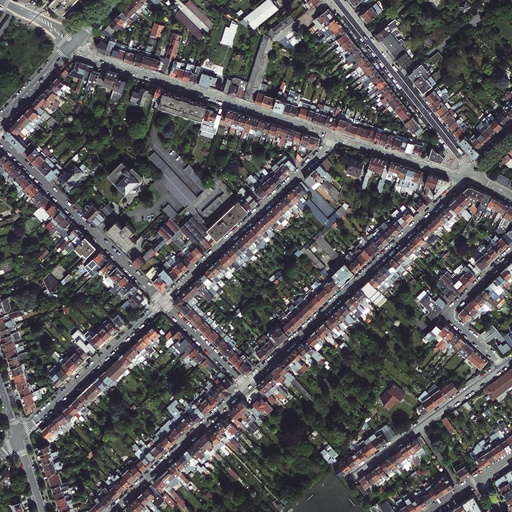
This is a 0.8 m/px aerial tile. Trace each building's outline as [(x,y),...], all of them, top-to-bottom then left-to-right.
[(52,0),(49,3),(62,15),(77,0),(52,0)] [(132,0),(131,1),(141,10),(146,15),(148,13),(144,9),(147,6),(146,5),(140,0),(132,0)] [(212,31),(215,23),(190,0),(188,0),(184,5),(212,31)] [(273,0),(267,0),(246,17),(251,24),(255,27),(279,8),(275,3),(273,0)] [(463,12),(471,6),(465,0),(464,0),(458,6),(463,12)] [(130,3),(127,6),(134,13),(137,10),(139,12),(141,10),(131,1),(130,3)] [(373,6),(369,2),(367,3),(359,10),(363,15),(362,16),(363,17),(364,19),(365,18),(368,22),(383,10),(377,2),(373,6)] [(134,13),(127,6),(125,8),(122,11),(132,20),(134,17),(136,19),(137,19),(139,20),(140,19),(134,13)] [(322,28),(324,27),(336,17),(329,9),(326,12),(316,20),(318,23),(319,24),(322,28)] [(179,10),(174,15),(202,42),(204,34),(179,10)] [(132,20),(122,11),(120,13),(118,16),(128,25),(132,20)] [(275,40),(284,47),(288,44),(290,46),(293,43),(298,48),(301,45),(299,42),(303,39),(300,35),(297,32),(301,29),(299,26),(300,25),(298,23),(296,19),(291,14),(266,34),(275,40)] [(124,30),(128,25),(118,16),(116,18),(113,20),(124,30)] [(251,24),(246,17),(243,19),(248,22),(249,24),(253,28),(255,27),(251,24)] [(325,37),(326,39),(330,35),(343,26),(339,21),(336,17),(324,27),(329,33),(328,33),(329,34),(328,35),(325,37)] [(400,20),(398,17),(377,34),(379,36),(382,39),(397,27),(400,25),(397,22),(400,20)] [(124,30),(113,20),(112,22),(109,25),(115,31),(116,31),(118,29),(127,37),(129,34),(124,30)] [(231,46),(238,24),(232,20),(230,27),(227,26),(221,43),(231,46)] [(155,23),(154,23),(152,30),(152,32),(151,34),(160,37),(164,26),(159,24),(155,23)] [(317,33),(320,30),(317,25),(316,24),(312,27),(317,33)] [(107,27),(105,30),(111,35),(115,31),(109,25),(107,27)] [(330,35),(326,39),(328,40),(331,37),(332,38),(333,37),(335,40),(337,39),(343,35),(347,31),(345,29),(343,26),(330,35)] [(382,39),(381,40),(388,48),(391,53),(392,52),(402,44),(405,42),(402,38),(399,40),(396,36),(401,32),(397,27),(382,39)] [(111,35),(105,30),(103,32),(102,33),(107,38),(109,40),(111,35)] [(343,35),(337,39),(341,45),(351,37),(349,34),(347,31),(343,35)] [(169,76),(173,66),(175,60),(182,36),(181,35),(174,33),(164,63),(161,62),(158,72),(163,74),(169,76)] [(255,103),(260,90),(272,51),(275,40),(266,34),(264,33),(248,84),(244,99),(249,101),(255,103)] [(435,43),(428,35),(422,39),(429,47),(435,43)] [(351,37),(341,45),(337,48),(341,54),(343,52),(344,51),(356,42),(353,39),(351,37)] [(133,64),(137,54),(139,48),(137,47),(137,50),(131,48),(133,41),(130,40),(127,52),(124,62),(128,63),(133,64)] [(102,41),(95,46),(97,53),(100,54),(104,56),(108,44),(105,43),(104,43),(102,41)] [(108,44),(104,56),(108,57),(110,57),(115,43),(109,41),(108,44)] [(115,43),(110,57),(111,58),(114,59),(117,59),(121,48),(119,48),(119,50),(115,49),(117,43),(115,42),(115,43)] [(343,60),(348,56),(360,47),(358,44),(356,42),(344,51),(347,55),(346,56),(345,56),(344,56),(341,58),(343,60)] [(402,44),(392,52),(396,58),(406,51),(406,50),(402,44)] [(154,71),(158,72),(161,62),(156,60),(159,51),(160,51),(161,46),(158,45),(154,59),(150,70),(154,71)] [(145,68),(150,70),(154,59),(150,58),(151,55),(150,53),(151,51),(149,50),(150,47),(147,47),(145,52),(141,67),(145,68)] [(345,61),(347,64),(363,51),(361,49),(360,47),(348,56),(350,58),(345,61)] [(124,62),(127,52),(122,51),(122,49),(121,48),(117,59),(121,61),(124,62)] [(141,67),(145,52),(144,51),(143,54),(141,54),(141,55),(137,54),(133,64),(137,66),(141,67)] [(350,67),(355,64),(366,55),(365,53),(363,51),(347,64),(350,67)] [(404,68),(413,61),(406,51),(396,58),(401,63),(404,68)] [(444,58),(439,52),(430,59),(435,65),(444,58)] [(355,64),(358,67),(369,59),(367,57),(367,56),(366,55),(355,64)] [(369,59),(358,67),(352,72),(353,73),(355,76),(365,69),(372,63),(371,61),(369,59)] [(77,61),(74,69),(70,73),(81,77),(77,88),(80,89),(83,77),(87,64),(82,62),(77,61)] [(173,66),(169,76),(173,77),(177,78),(180,68),(181,64),(182,62),(179,61),(177,67),(173,66)] [(409,75),(414,81),(427,71),(429,70),(422,62),(412,70),(413,70),(414,71),(409,75)] [(180,68),(177,78),(180,79),(183,80),(188,63),(186,63),(185,65),(181,64),(180,68)] [(188,63),(183,80),(186,81),(189,82),(194,67),(194,65),(188,63)] [(196,84),(198,76),(202,64),(198,63),(197,68),(194,67),(189,82),(193,83),(196,84)] [(372,63),(365,69),(367,71),(363,74),(364,75),(375,66),(373,64),(372,63)] [(91,65),(87,64),(83,77),(90,79),(92,70),(94,66),(91,65)] [(203,71),(203,73),(211,75),(212,73),(213,74),(214,72),(211,71),(212,66),(210,66),(208,72),(203,71)] [(375,66),(364,75),(362,77),(363,79),(369,75),(371,77),(379,71),(377,69),(375,66)] [(68,67),(62,74),(66,77),(72,71),(68,67)] [(92,70),(90,79),(86,90),(89,91),(90,90),(92,85),(95,86),(96,82),(99,73),(96,72),(94,71),(92,70)] [(114,88),(117,78),(119,74),(113,73),(108,71),(107,75),(104,84),(114,88)] [(379,71),(371,77),(366,81),(368,83),(363,87),(364,88),(370,83),(382,74),(380,73),(379,71)] [(416,83),(418,86),(431,76),(427,71),(414,81),(416,83)] [(437,73),(436,72),(431,76),(418,86),(418,88),(419,90),(421,90),(423,89),(425,92),(427,95),(433,91),(431,88),(436,83),(432,78),(437,73)] [(96,82),(104,84),(107,75),(103,74),(99,73),(96,82)] [(211,75),(203,73),(202,77),(198,76),(196,84),(201,86),(209,88),(210,85),(212,85),(213,82),(218,84),(220,76),(213,74),(212,73),(211,75)] [(241,81),(243,75),(237,73),(234,75),(230,74),(223,93),(230,95),(237,97),(240,85),(241,81)] [(382,74),(370,83),(372,85),(375,82),(377,85),(385,78),(383,76),(382,74)] [(64,82),(59,77),(56,79),(54,82),(64,91),(66,90),(65,89),(68,85),(64,82)] [(120,100),(126,81),(122,79),(117,78),(114,88),(111,99),(115,100),(116,99),(120,100)] [(371,94),(372,95),(388,82),(387,82),(386,80),(385,78),(377,85),(379,87),(371,94)] [(259,104),(262,105),(265,95),(270,81),(266,80),(262,91),(260,90),(255,103),(259,104)] [(240,85),(237,97),(240,98),(244,99),(248,84),(241,81),(240,85)] [(64,91),(54,82),(52,84),(49,87),(58,95),(59,96),(64,91)] [(388,82),(372,95),(373,97),(378,93),(382,90),(383,92),(391,86),(390,85),(388,82)] [(282,111),(284,112),(289,95),(289,94),(283,92),(285,85),(282,84),(277,98),(274,109),(276,109),(282,111)] [(161,88),(157,86),(154,95),(153,100),(156,101),(155,106),(159,107),(165,89),(161,88)] [(391,86),(383,92),(385,95),(382,98),(383,99),(394,90),(392,88),(391,86)] [(42,94),(57,108),(59,106),(60,104),(54,99),(58,95),(49,87),(46,90),(42,94)] [(429,101),(432,104),(448,91),(446,87),(441,91),(438,87),(433,91),(427,95),(425,96),(429,101)] [(145,99),(152,101),(153,100),(154,95),(148,92),(148,90),(145,89),(142,88),(141,91),(135,88),(130,103),(136,105),(136,103),(138,103),(138,101),(144,103),(145,99)] [(434,107),(436,110),(448,102),(450,100),(450,99),(449,97),(454,92),(451,89),(448,91),(432,104),(434,107)] [(394,90),(383,99),(384,101),(386,100),(388,102),(390,100),(398,94),(396,92),(394,90)] [(161,108),(203,121),(206,109),(207,105),(199,103),(196,102),(195,102),(188,100),(188,99),(183,97),(182,98),(175,96),(173,95),(173,94),(168,93),(166,92),(164,91),(159,107),(161,108)] [(294,100),(290,114),(294,115),(296,116),(301,101),(303,94),(300,93),(297,100),(294,100)] [(42,94),(40,96),(37,100),(31,106),(39,113),(50,123),(55,128),(66,117),(57,108),(42,94)] [(398,94),(390,100),(392,103),(388,106),(389,107),(401,98),(399,96),(398,94)] [(276,99),(265,95),(262,105),(266,106),(274,109),(277,98),(276,97),(276,99)] [(287,113),(290,114),(294,100),(295,97),(292,96),(289,95),(284,112),(287,113)] [(402,100),(401,98),(389,107),(390,109),(394,106),(396,108),(404,102),(402,100)] [(302,117),(308,119),(312,105),(301,101),(296,116),(302,117)] [(317,122),(320,123),(326,104),(320,102),(318,110),(314,121),(317,122)] [(405,104),(404,102),(396,108),(394,110),(397,114),(400,112),(407,106),(405,104)] [(439,113),(441,116),(451,108),(452,107),(448,102),(436,110),(439,113)] [(311,120),(314,121),(318,110),(315,109),(316,104),(313,103),(312,105),(308,119),(311,120)] [(323,124),(326,125),(332,105),(326,103),(326,104),(320,123),(323,124)] [(336,128),(338,129),(342,118),(343,114),(340,113),(342,105),(340,104),(337,112),(332,127),(336,128)] [(329,126),(332,127),(337,112),(335,111),(333,110),(334,108),(333,108),(334,106),(332,105),(326,125),(329,126)] [(28,109),(25,112),(37,123),(41,119),(37,116),(39,113),(31,106),(28,109)] [(400,112),(408,121),(415,116),(413,114),(409,108),(407,106),(400,112)] [(221,116),(218,123),(231,127),(236,112),(229,110),(223,108),(221,116)] [(451,108),(441,116),(443,119),(445,121),(453,114),(452,112),(452,110),(451,108)] [(203,121),(200,129),(215,133),(218,123),(221,116),(213,113),(213,111),(211,110),(206,109),(203,121)] [(511,118),(511,116),(511,115),(505,109),(495,118),(503,125),(511,118)] [(483,116),(491,124),(497,131),(500,128),(503,125),(495,118),(492,114),(489,111),(483,116)] [(37,123),(25,112),(21,116),(18,119),(30,130),(35,125),(38,129),(41,126),(37,123)] [(231,127),(237,129),(242,114),(239,113),(236,112),(231,127)] [(453,114),(445,121),(447,123),(449,126),(459,118),(463,116),(460,113),(457,116),(455,113),(453,114)] [(243,131),(243,130),(248,116),(245,115),(242,114),(237,129),(243,131)] [(341,130),(345,131),(349,118),(351,114),(349,114),(348,115),(347,115),(346,119),(342,118),(338,129),(341,130)] [(246,129),(250,130),(254,118),(251,117),(248,116),(243,130),(245,131),(246,129)] [(415,116),(408,121),(407,122),(408,124),(404,128),(407,130),(419,121),(417,118),(415,116)] [(252,133),(255,134),(260,120),(257,119),(254,118),(250,130),(253,131),(252,133)] [(349,132),(351,133),(354,124),(350,123),(352,119),(349,118),(345,131),(349,132)] [(459,118),(449,126),(451,129),(453,132),(463,124),(459,118)] [(21,131),(25,135),(30,130),(18,119),(16,122),(14,124),(17,127),(17,128),(20,131),(21,131)] [(355,134),(357,135),(361,122),(362,121),(357,119),(356,124),(354,123),(354,124),(351,133),(355,134)] [(260,135),(262,135),(266,122),(263,121),(260,120),(255,134),(255,135),(257,135),(257,133),(260,134),(260,135)] [(483,124),(483,125),(493,135),(495,133),(497,131),(491,124),(489,126),(486,122),(485,123),(482,120),(480,122),(481,123),(483,124)] [(360,136),(364,137),(368,123),(368,122),(367,121),(366,123),(361,122),(357,135),(360,136)] [(420,123),(419,121),(407,130),(410,132),(413,133),(423,126),(420,123)] [(264,135),(268,136),(272,123),(269,123),(266,122),(262,135),(260,141),(262,142),(264,135)] [(44,127),(43,129),(49,134),(55,128),(50,123),(45,128),(44,127)] [(272,123),(268,136),(265,144),(268,145),(271,137),(274,138),(278,125),(275,124),(272,123)] [(367,138),(370,138),(374,125),(368,123),(364,137),(367,138)] [(463,124),(453,132),(455,134),(457,136),(462,133),(467,128),(471,125),(469,123),(466,125),(464,123),(463,124)] [(23,137),(25,135),(21,131),(20,131),(17,128),(17,127),(14,124),(11,126),(9,129),(16,135),(18,133),(23,137)] [(278,125),(274,138),(279,140),(277,146),(279,146),(284,127),(281,126),(278,125)] [(373,139),(375,140),(379,128),(380,125),(379,125),(378,127),(374,125),(370,138),(373,139)] [(493,135),(483,125),(478,130),(488,140),(490,137),(493,135)] [(411,152),(414,153),(419,139),(420,135),(427,130),(423,126),(413,133),(407,150),(411,152)] [(284,127),(279,146),(280,147),(281,144),(285,145),(290,129),(287,128),(284,127)] [(386,131),(382,142),(385,143),(388,144),(392,133),(393,129),(387,127),(386,131)] [(379,141),(382,142),(386,131),(379,128),(375,140),(379,141)] [(27,146),(16,135),(9,129),(8,130),(7,132),(6,133),(6,135),(14,143),(22,151),(27,146)] [(290,129),(285,145),(285,146),(287,146),(287,143),(289,144),(292,145),(293,142),(296,131),(294,131),(290,129)] [(394,134),(392,133),(388,144),(391,145),(395,147),(398,137),(400,131),(396,130),(394,134)] [(473,134),(473,135),(482,144),(485,142),(488,140),(478,130),(473,134)] [(296,131),(293,142),(298,144),(298,145),(297,145),(296,149),(298,150),(298,149),(303,134),(299,132),(296,131)] [(405,138),(404,139),(401,149),(404,150),(407,150),(413,133),(410,132),(409,136),(408,136),(407,139),(405,138)] [(303,134),(298,149),(306,152),(308,146),(311,136),(307,135),(303,134)] [(473,135),(468,140),(477,149),(481,146),(482,144),(473,135)] [(311,136),(308,146),(315,148),(317,147),(320,139),(315,137),(311,136)] [(477,149),(468,140),(465,136),(460,140),(468,150),(473,157),(475,157),(480,152),(477,149)] [(398,137),(395,147),(398,148),(401,149),(404,139),(398,137)] [(419,139),(414,153),(416,153),(418,154),(422,155),(427,141),(419,139)] [(32,141),(27,146),(22,151),(25,154),(34,144),(32,141)] [(25,154),(27,156),(37,146),(34,144),(25,154)] [(38,145),(37,146),(27,156),(30,159),(32,161),(43,151),(38,145)] [(438,151),(434,147),(433,151),(431,158),(443,162),(447,157),(443,151),(440,151),(438,151)] [(49,150),(46,148),(43,151),(32,161),(35,164),(38,166),(45,159),(43,157),(49,150)] [(505,154),(501,158),(508,166),(511,162),(511,149),(505,154)] [(197,197),(152,150),(146,156),(164,173),(158,179),(186,207),(187,207),(191,203),(193,201),(195,199),(197,197)] [(301,157),(297,153),(296,157),(300,163),(308,155),(306,152),(301,157)] [(4,154),(0,157),(0,166),(8,158),(6,156),(4,154)] [(297,166),(290,158),(286,154),(284,156),(282,159),(292,170),(295,167),(297,166)] [(297,166),(300,163),(296,157),(293,155),(290,158),(297,166)] [(45,159),(38,166),(41,170),(45,174),(52,168),(56,164),(48,156),(45,159)] [(382,191),(386,178),(388,172),(392,162),(380,158),(372,156),(362,189),(366,190),(371,176),(375,177),(377,171),(383,173),(382,177),(384,177),(383,180),(381,179),(378,190),(382,191)] [(8,158),(0,166),(0,169),(1,171),(0,172),(0,175),(4,172),(13,163),(11,161),(8,158)] [(327,158),(321,164),(327,170),(333,164),(327,158)] [(124,159),(123,160),(130,168),(133,165),(128,160),(126,159),(124,159)] [(292,170),(282,159),(277,163),(288,174),(290,172),(292,170)] [(123,160),(122,160),(109,174),(123,188),(127,192),(132,186),(137,181),(143,175),(133,165),(130,168),(123,160)] [(360,161),(358,160),(357,162),(351,161),(347,172),(359,176),(364,162),(363,162),(363,160),(362,160),(361,160),(360,161)] [(100,172),(106,166),(101,162),(96,167),(100,172)] [(392,177),(398,178),(402,165),(397,163),(392,162),(388,172),(393,173),(392,177)] [(13,163),(4,172),(8,177),(10,175),(17,167),(15,165),(13,163)] [(68,172),(63,168),(62,168),(57,174),(59,177),(59,179),(60,180),(64,183),(81,166),(78,163),(76,165),(75,164),(71,168),(71,169),(68,172)] [(82,170),(86,165),(84,163),(81,166),(64,183),(67,186),(68,187),(70,187),(78,178),(82,179),(85,176),(84,173),(82,170)] [(272,170),(269,173),(279,183),(281,180),(283,179),(273,167),(269,163),(267,164),(271,168),(272,170)] [(288,174),(277,163),(273,167),(283,179),(286,176),(288,174)] [(189,164),(184,169),(204,191),(204,190),(207,188),(209,185),(189,164)] [(330,174),(327,170),(321,164),(318,166),(316,168),(324,177),(325,178),(330,174)] [(402,165),(398,178),(395,187),(398,187),(399,185),(403,186),(409,167),(405,166),(402,165)] [(17,167),(10,175),(10,176),(7,179),(10,182),(9,183),(10,184),(13,182),(22,172),(20,170),(17,167)] [(54,170),(52,168),(45,174),(48,177),(51,180),(57,174),(62,168),(61,167),(60,169),(57,167),(54,170)] [(409,167),(403,186),(402,188),(400,194),(403,197),(407,196),(409,191),(410,188),(416,170),(412,169),(409,167)] [(319,181),(324,177),(316,168),(314,170),(311,173),(319,181)] [(279,183),(269,173),(267,171),(265,169),(264,170),(266,172),(268,174),(264,178),(273,188),(276,185),(279,183)] [(416,170),(410,188),(414,189),(413,192),(412,195),(414,196),(415,195),(416,192),(422,172),(419,171),(416,170)] [(22,172),(13,182),(16,185),(12,188),(13,190),(16,188),(17,186),(27,177),(24,174),(22,172)] [(422,172),(416,192),(427,205),(432,200),(423,192),(429,174),(425,173),(422,172)] [(502,183),(507,186),(511,180),(497,172),(494,179),(502,183)] [(309,175),(305,179),(315,189),(321,183),(319,181),(311,173),(309,175)] [(269,192),(254,177),(252,174),(249,177),(255,183),(256,182),(257,183),(251,189),(252,189),(253,191),(261,199),(265,196),(269,192)] [(423,192),(432,200),(436,197),(434,194),(430,191),(431,186),(435,187),(435,189),(439,177),(434,175),(429,174),(423,192)] [(256,175),(254,177),(269,192),(271,190),(273,188),(264,178),(261,180),(259,179),(256,175)] [(27,177),(17,186),(16,188),(19,191),(18,192),(19,193),(20,192),(22,190),(31,181),(29,179),(27,177)] [(250,187),(251,189),(257,183),(256,182),(255,183),(249,177),(248,178),(253,184),(250,187)] [(434,194),(436,197),(443,190),(450,183),(449,180),(439,177),(435,189),(434,194)] [(340,197),(341,193),(335,187),(328,179),(327,180),(322,184),(331,193),(337,200),(340,197)] [(31,181),(22,190),(24,192),(26,195),(35,185),(33,183),(31,181)] [(298,185),(293,190),(306,205),(328,229),(334,224),(338,220),(341,217),(337,213),(336,212),(329,219),(310,199),(308,201),(303,196),(310,189),(302,181),(298,185)] [(26,195),(30,199),(40,190),(38,188),(35,185),(26,195)] [(468,187),(463,192),(470,199),(474,202),(475,203),(476,202),(477,200),(479,201),(479,203),(480,203),(486,194),(478,190),(473,187),(468,187)] [(228,188),(225,191),(225,192),(223,195),(226,199),(233,193),(228,188)] [(40,190),(30,199),(35,203),(44,194),(42,192),(40,190)] [(261,199),(253,191),(249,195),(248,194),(248,192),(245,190),(244,191),(242,190),(241,192),(242,193),(254,206),(257,203),(261,199)] [(306,205),(293,190),(290,193),(288,195),(302,209),(306,205)] [(416,192),(415,195),(418,199),(417,200),(418,201),(416,204),(421,210),(424,208),(427,205),(416,192)] [(459,196),(457,198),(472,214),(473,215),(478,207),(475,203),(474,202),(471,205),(467,202),(470,199),(463,192),(459,196)] [(242,193),(238,196),(241,199),(240,200),(249,210),(252,208),(254,206),(242,193)] [(44,194),(35,203),(39,207),(48,198),(44,194)] [(479,222),(482,216),(493,197),(488,195),(486,194),(480,203),(479,205),(478,207),(473,215),(473,216),(479,222)] [(286,196),(284,198),(298,214),(302,210),(302,209),(288,195),(286,196)] [(207,216),(224,201),(220,197),(220,196),(203,212),(207,216)] [(493,197),(482,216),(485,217),(486,214),(490,215),(493,209),(498,200),(495,199),(493,197)] [(39,207),(34,213),(38,217),(41,215),(46,220),(49,217),(58,208),(52,202),(48,198),(39,207)] [(282,200),(279,202),(289,213),(291,212),(296,216),(298,214),(284,198),(282,200)] [(450,204),(458,211),(460,209),(468,217),(472,214),(457,198),(455,199),(452,202),(450,204)] [(239,199),(208,229),(218,240),(229,229),(249,210),(240,200),(239,199)] [(498,200),(493,209),(496,210),(492,217),(495,219),(503,203),(500,201),(498,200)] [(289,213),(279,202),(277,205),(275,207),(285,218),(289,213)] [(87,208),(83,212),(88,217),(91,220),(92,220),(94,222),(98,226),(106,218),(99,211),(100,210),(92,203),(90,205),(89,204),(88,204),(87,205),(86,206),(87,207),(87,208)] [(108,216),(114,209),(108,203),(101,209),(108,216)] [(192,212),(196,208),(191,203),(187,207),(192,212)] [(503,203),(495,219),(498,220),(501,215),(501,214),(502,213),(505,215),(510,207),(507,205),(503,203)] [(446,208),(443,211),(450,218),(452,216),(456,220),(457,218),(458,220),(462,216),(458,211),(450,204),(446,208)] [(169,205),(163,210),(170,217),(173,220),(178,215),(169,205)] [(285,218),(275,207),(272,209),(270,211),(283,225),(287,220),(285,218)] [(343,207),(337,213),(341,217),(343,215),(347,211),(343,207)] [(415,216),(406,207),(400,212),(409,222),(412,219),(415,216)] [(502,238),(507,233),(506,231),(503,229),(506,223),(504,222),(504,221),(505,219),(507,220),(508,219),(511,221),(511,219),(511,207),(510,207),(505,215),(504,217),(496,231),(502,238)] [(58,208),(49,217),(51,220),(46,226),(51,231),(66,216),(62,212),(58,208)] [(194,215),(197,218),(200,215),(196,208),(192,212),(194,215)] [(283,225),(270,211),(268,213),(266,215),(280,230),(284,226),(283,225)] [(441,212),(438,215),(448,224),(448,225),(451,227),(452,226),(450,225),(453,221),(450,218),(443,211),(441,212)] [(409,222),(400,212),(395,218),(396,219),(404,227),(406,225),(409,222)] [(194,215),(180,228),(184,232),(190,239),(204,253),(210,248),(218,240),(208,229),(202,223),(197,218),(194,215)] [(264,217),(262,219),(269,226),(271,224),(274,228),(278,232),(280,230),(266,215),(264,217)] [(448,224),(438,215),(436,217),(435,218),(444,228),(445,229),(446,228),(445,227),(448,224)] [(59,228),(61,231),(71,221),(68,219),(66,216),(51,231),(49,233),(51,236),(59,228)] [(170,238),(180,228),(173,220),(170,217),(167,222),(166,221),(163,227),(162,226),(158,231),(155,236),(158,239),(154,244),(149,243),(148,249),(149,250),(146,252),(147,253),(149,255),(151,257),(170,238)] [(444,228),(435,218),(433,220),(431,222),(440,231),(444,228)] [(120,224),(117,220),(107,230),(127,250),(136,242),(137,241),(131,235),(136,231),(125,219),(120,224)] [(269,226),(262,219),(260,221),(257,223),(271,237),(275,233),(273,230),(269,226)] [(396,219),(392,222),(400,231),(402,229),(404,227),(396,219)] [(71,221),(61,231),(64,234),(66,232),(68,234),(76,226),(73,223),(71,221)] [(392,222),(388,225),(396,234),(398,232),(400,231),(392,222)] [(440,231),(431,222),(429,223),(427,225),(436,235),(440,231)] [(271,237),(257,223),(255,225),(254,226),(267,241),(271,237)] [(383,227),(383,228),(393,238),(394,236),(396,234),(388,225),(387,224),(383,227)] [(419,233),(430,244),(438,236),(436,235),(427,225),(423,229),(419,233)] [(76,226),(68,234),(64,238),(66,240),(60,247),(62,249),(64,248),(81,231),(78,228),(76,226)] [(267,241),(254,226),(252,228),(249,231),(263,246),(265,245),(264,244),(267,241)] [(182,250),(187,256),(194,262),(196,260),(198,258),(185,244),(181,244),(177,239),(179,237),(184,232),(180,228),(170,238),(182,250)] [(393,238),(383,228),(382,229),(380,231),(389,241),(391,239),(393,238)] [(462,233),(467,238),(471,234),(465,228),(462,233)] [(81,231),(64,248),(69,253),(74,247),(86,236),(83,233),(81,231)] [(263,246),(249,231),(247,233),(245,235),(258,249),(261,246),(262,247),(263,246)] [(389,241),(380,231),(376,234),(377,235),(385,244),(387,242),(389,241)] [(415,237),(426,248),(430,244),(419,233),(417,235),(415,237)] [(511,241),(511,238),(507,233),(502,238),(509,245),(511,241)] [(493,240),(490,243),(492,245),(500,253),(502,251),(504,249),(493,237),(490,234),(489,236),(492,239),(493,240)] [(243,237),(240,239),(254,253),(258,249),(245,235),(243,237)] [(374,236),(372,238),(381,248),(383,246),(385,244),(377,235),(375,237),(374,236)] [(86,236),(74,247),(77,250),(76,251),(79,255),(81,254),(85,258),(96,247),(91,242),(86,236)] [(342,259),(321,236),(320,237),(316,241),(337,263),(342,259)] [(363,241),(360,244),(372,256),(375,254),(377,252),(363,237),(362,236),(360,237),(363,241)] [(381,248),(372,238),(371,237),(369,239),(368,238),(365,236),(363,237),(377,252),(379,250),(381,248)] [(509,245),(502,238),(499,241),(498,238),(496,236),(496,237),(494,236),(493,237),(504,249),(506,247),(509,245)] [(426,248),(415,237),(413,239),(411,241),(422,252),(424,250),(426,252),(428,250),(426,248)] [(185,243),(185,244),(198,258),(201,256),(204,253),(190,239),(185,243)] [(254,253),(240,239),(238,241),(236,243),(249,257),(254,253)] [(422,252),(411,241),(409,243),(407,245),(418,256),(422,252)] [(249,257),(236,243),(234,245),(232,247),(246,262),(249,260),(248,259),(249,257)] [(355,247),(357,249),(368,261),(370,259),(372,256),(360,244),(359,243),(355,247)] [(418,256),(407,245),(404,247),(402,249),(413,260),(424,272),(428,269),(429,271),(431,269),(418,256)] [(495,258),(487,250),(482,245),(477,249),(483,255),(490,263),(492,261),(495,258)] [(492,245),(487,250),(495,258),(497,256),(500,253),(492,245)] [(246,262),(232,247),(230,249),(228,251),(235,259),(237,257),(240,260),(244,264),(246,262)] [(36,257),(40,260),(48,251),(45,248),(36,257)] [(303,253),(323,275),(337,290),(340,287),(343,284),(335,277),(332,280),(331,278),(332,278),(324,269),(326,267),(308,248),(303,253)] [(368,261),(357,249),(352,253),(356,258),(363,265),(366,263),(368,261)] [(409,264),(413,260),(402,249),(400,251),(398,253),(409,264)] [(183,260),(187,256),(182,250),(177,254),(183,260)] [(102,252),(101,251),(97,255),(95,255),(94,257),(94,258),(91,261),(93,263),(83,273),(85,275),(88,272),(105,255),(102,252)] [(235,259),(228,251),(226,253),(223,255),(236,268),(237,269),(241,265),(238,262),(235,259)] [(140,269),(151,257),(149,255),(147,253),(142,258),(139,255),(132,262),(136,266),(140,269)] [(347,256),(352,261),(359,269),(361,267),(363,265),(356,258),(355,259),(350,253),(347,256)] [(409,264),(398,253),(396,255),(394,257),(405,268),(409,264)] [(189,267),(183,260),(177,254),(176,256),(178,258),(175,261),(185,271),(187,269),(189,267)] [(97,272),(109,260),(107,257),(105,255),(88,272),(93,276),(97,272)] [(221,257),(219,259),(231,272),(236,268),(223,255),(221,257)] [(490,263),(483,255),(475,263),(477,265),(475,268),(480,273),(485,268),(490,263)] [(194,262),(187,256),(183,260),(189,267),(192,264),(194,262)] [(185,271),(175,261),(171,257),(169,258),(170,259),(173,262),(170,265),(180,275),(183,273),(185,271)] [(351,263),(346,257),(343,260),(345,263),(355,273),(357,271),(359,269),(352,261),(351,263)] [(405,268),(394,257),(392,258),(390,261),(401,272),(405,268)] [(231,272),(219,259),(217,261),(214,263),(224,274),(228,278),(233,274),(231,272)] [(109,260),(97,272),(102,276),(106,272),(114,264),(112,262),(109,260)] [(162,266),(164,268),(175,280),(178,277),(180,275),(170,265),(167,262),(166,261),(162,266)] [(401,272),(390,261),(389,262),(386,264),(397,276),(401,272)] [(224,274),(214,263),(212,265),(210,268),(216,274),(218,276),(220,278),(224,274)] [(355,273),(345,263),(333,274),(335,277),(343,284),(348,279),(355,273)] [(476,276),(471,271),(463,263),(458,267),(471,281),(474,279),(476,276)] [(114,264),(106,272),(109,275),(105,280),(110,285),(108,287),(110,289),(124,275),(119,270),(114,264)] [(384,266),(382,268),(389,276),(392,279),(397,276),(386,264),(384,266)] [(156,275),(158,273),(152,267),(145,274),(146,275),(151,270),(156,275)] [(471,281),(458,267),(453,272),(457,276),(467,285),(469,283),(471,281)] [(158,273),(161,276),(170,285),(173,282),(175,280),(164,268),(158,273)] [(216,274),(210,268),(208,269),(205,272),(212,279),(216,283),(217,281),(213,277),(216,274)] [(380,270),(378,272),(385,279),(388,283),(390,281),(387,277),(389,276),(382,268),(380,270)] [(480,273),(475,268),(471,271),(476,276),(478,275),(480,273)] [(511,276),(511,273),(507,268),(504,270),(501,273),(508,280),(511,276)] [(467,285),(457,276),(454,278),(445,269),(442,272),(443,272),(461,291),(464,288),(467,285)] [(151,280),(156,275),(151,270),(146,275),(151,280)] [(212,279),(205,272),(203,274),(201,276),(216,292),(220,288),(216,283),(212,279)] [(385,279),(378,272),(376,274),(374,276),(381,283),(384,287),(386,285),(383,281),(385,279)] [(438,278),(455,296),(458,294),(461,291),(443,272),(438,278)] [(158,273),(156,275),(151,280),(153,283),(161,276),(158,273)] [(496,278),(506,289),(511,284),(508,280),(501,273),(498,276),(496,278)] [(116,294),(119,291),(130,280),(127,277),(124,275),(110,289),(116,294)] [(337,290),(323,275),(321,277),(324,280),(327,284),(324,286),(325,287),(332,295),(335,292),(337,290)] [(56,287),(45,276),(43,279),(50,293),(56,287)] [(170,285),(161,276),(153,283),(161,290),(164,290),(168,287),(170,285)] [(202,289),(200,291),(204,296),(210,302),(214,298),(213,297),(217,293),(216,292),(201,276),(198,279),(195,281),(202,289)] [(372,277),(370,280),(380,291),(382,289),(379,285),(381,283),(374,276),(372,277)] [(438,278),(434,282),(445,294),(451,300),(453,298),(455,296),(438,278)] [(493,281),(490,284),(503,297),(509,292),(506,289),(496,278),(493,281)] [(130,280),(119,291),(125,297),(136,286),(132,283),(130,280)] [(380,291),(370,280),(367,282),(369,285),(367,288),(363,291),(368,296),(376,304),(385,296),(380,291)] [(181,310),(194,297),(200,291),(202,289),(195,281),(191,285),(185,291),(182,293),(177,298),(175,300),(175,304),(181,310)] [(408,288),(403,282),(399,287),(404,291),(408,288)] [(423,289),(417,283),(409,290),(422,302),(418,306),(432,319),(435,316),(437,313),(442,309),(425,291),(423,289)] [(485,289),(491,295),(495,300),(499,304),(504,298),(503,297),(490,284),(488,286),(485,289)] [(332,295),(325,287),(323,288),(320,285),(317,287),(328,299),(330,296),(332,295)] [(125,297),(128,300),(139,289),(136,286),(125,297)] [(328,299),(317,287),(314,289),(318,293),(316,295),(323,303),(325,301),(328,299)] [(365,299),(368,296),(363,291),(360,288),(358,290),(355,293),(366,304),(370,309),(372,307),(365,299)] [(140,295),(142,293),(139,289),(128,300),(121,306),(125,309),(131,304),(131,303),(136,308),(144,299),(140,295)] [(323,303),(316,295),(310,289),(306,293),(308,295),(319,307),(322,304),(323,303)] [(441,298),(436,292),(433,295),(428,289),(425,291),(442,309),(445,306),(447,304),(441,298)] [(482,291),(480,293),(494,308),(499,304),(495,300),(493,302),(489,298),(491,295),(485,289),(482,291)] [(353,296),(350,298),(363,311),(365,310),(363,307),(366,304),(355,293),(353,296)] [(477,296),(475,298),(488,311),(491,308),(494,311),(495,309),(494,308),(480,293),(477,296)] [(445,294),(441,298),(447,304),(449,302),(451,300),(445,294)] [(319,307),(308,295),(306,298),(309,301),(307,303),(315,311),(317,308),(319,307)] [(185,315),(194,306),(195,305),(199,301),(194,297),(181,310),(183,312),(185,315)] [(363,311),(350,298),(347,300),(345,303),(358,317),(363,311)] [(488,311),(475,298),(473,300),(471,302),(480,312),(483,310),(486,313),(488,311)] [(0,315),(7,314),(6,311),(5,308),(8,307),(8,304),(7,300),(8,300),(7,299),(0,300),(0,315)] [(315,311),(307,303),(304,299),(300,304),(310,315),(312,313),(315,311)] [(464,308),(474,318),(480,312),(471,302),(467,306),(464,308)] [(358,317),(345,303),(342,305),(340,308),(353,321),(358,317)] [(310,315),(300,304),(297,306),(301,309),(299,311),(306,319),(308,317),(310,315)] [(189,319),(198,310),(194,306),(185,315),(187,317),(189,319)] [(306,319),(299,311),(297,313),(291,306),(288,309),(291,312),(302,323),(304,321),(306,319)] [(335,312),(343,321),(346,319),(351,325),(354,322),(353,321),(340,308),(337,310),(335,312)] [(459,316),(467,324),(474,318),(464,308),(462,311),(459,314),(459,316)] [(194,324),(204,314),(200,309),(198,310),(189,319),(192,321),(194,324)] [(0,322),(11,319),(14,318),(21,316),(19,310),(7,314),(0,315),(0,322)] [(111,317),(120,326),(123,324),(126,321),(116,311),(110,316),(111,317)] [(297,327),(290,319),(283,312),(279,316),(280,317),(293,331),(295,329),(297,327)] [(302,323),(291,312),(288,314),(292,318),(290,319),(297,327),(299,325),(302,323)] [(343,321),(335,312),(333,314),(330,317),(344,332),(346,329),(341,323),(343,321)] [(198,328),(209,318),(204,314),(194,324),(196,326),(198,328)] [(102,324),(105,327),(112,334),(116,330),(120,326),(111,317),(108,321),(107,320),(102,324)] [(293,331),(280,317),(277,319),(279,321),(277,323),(278,324),(289,335),(291,333),(293,331)] [(328,319),(325,322),(335,333),(337,334),(339,332),(342,335),(343,336),(346,334),(344,332),(330,317),(328,319)] [(0,329),(16,324),(14,318),(11,319),(0,322),(0,329)] [(203,332),(213,322),(209,318),(198,328),(201,330),(203,332)] [(207,337),(216,328),(217,327),(213,322),(203,332),(205,335),(207,337)] [(320,326),(331,337),(335,333),(325,322),(323,323),(320,326)] [(436,323),(425,336),(424,338),(429,342),(434,337),(442,328),(439,325),(436,323)] [(1,336),(13,333),(14,332),(13,328),(14,327),(17,326),(16,324),(0,329),(0,332),(0,333),(1,336)] [(271,333),(270,331),(268,333),(269,333),(266,336),(276,347),(283,341),(289,335),(278,324),(274,327),(276,329),(271,333)] [(434,337),(439,341),(450,329),(447,327),(445,324),(442,328),(434,337)] [(492,325),(486,330),(490,335),(497,330),(492,325)] [(147,332),(159,344),(162,347),(164,345),(160,341),(159,341),(157,340),(158,338),(157,337),(161,334),(153,326),(150,329),(147,332)] [(316,330),(323,337),(325,335),(326,336),(325,337),(334,346),(335,345),(338,347),(340,346),(331,337),(320,326),(319,327),(316,330)] [(112,334),(105,327),(99,333),(106,340),(109,337),(112,334)] [(212,341),(220,333),(216,328),(207,337),(209,339),(212,341)] [(97,348),(85,335),(79,329),(71,336),(79,344),(87,353),(90,350),(91,349),(93,352),(96,349),(97,348)] [(439,347),(441,349),(455,333),(453,331),(450,329),(439,341),(442,344),(439,347)] [(99,333),(96,330),(92,334),(90,331),(85,335),(97,348),(102,344),(106,340),(99,333)] [(179,330),(168,341),(167,342),(172,346),(183,334),(182,332),(179,330)] [(325,340),(323,337),(316,330),(314,332),(311,334),(321,344),(325,340)] [(486,330),(480,335),(485,339),(487,337),(490,335),(486,330)] [(506,351),(511,348),(497,330),(490,335),(487,337),(490,341),(497,336),(502,342),(497,345),(504,353),(506,351)] [(145,334),(142,336),(152,346),(155,342),(158,345),(159,344),(147,332),(145,334)] [(3,340),(4,344),(14,340),(13,336),(14,336),(13,333),(1,336),(3,340)] [(225,337),(220,333),(212,341),(214,344),(216,346),(225,337)] [(264,338),(262,340),(272,351),(274,349),(276,347),(266,336),(263,333),(260,335),(264,338)] [(455,333),(441,349),(443,351),(447,347),(449,349),(460,337),(457,335),(455,333)] [(183,334),(172,346),(180,354),(191,342),(187,338),(183,334)] [(321,344),(311,334),(309,336),(306,339),(309,342),(313,346),(316,344),(319,347),(322,345),(321,344)] [(141,338),(138,340),(150,353),(150,354),(152,351),(150,349),(152,347),(152,346),(142,336),(141,338)] [(229,341),(225,337),(216,346),(218,348),(221,350),(229,341)] [(460,337),(449,349),(447,353),(449,354),(454,349),(457,352),(459,350),(466,343),(462,340),(460,337)] [(257,339),(254,341),(267,355),(270,353),(272,351),(262,340),(260,342),(257,339)] [(5,347),(6,351),(23,345),(24,345),(23,342),(15,345),(14,340),(4,344),(5,347)] [(150,353),(138,340),(136,342),(133,345),(142,354),(145,357),(150,353)] [(225,355),(234,346),(235,344),(231,340),(229,341),(221,350),(223,352),(225,355)] [(255,351),(263,359),(265,358),(267,355),(254,341),(253,342),(254,343),(251,347),(255,351)] [(191,342),(180,354),(184,358),(196,347),(193,344),(191,342)] [(306,344),(304,346),(311,353),(322,366),(324,363),(320,359),(317,355),(319,353),(313,346),(309,342),(306,344)] [(351,349),(344,342),(340,346),(341,348),(343,346),(349,351),(351,349)] [(467,357),(474,350),(469,346),(466,343),(459,350),(467,357)] [(87,353),(79,344),(78,346),(79,347),(76,350),(85,360),(87,357),(89,355),(87,353)] [(311,353),(304,346),(301,344),(300,345),(297,348),(303,354),(312,363),(313,362),(308,356),(311,353)] [(7,354),(8,357),(25,352),(23,345),(6,351),(7,354)] [(142,354),(133,345),(131,347),(129,349),(137,358),(142,354)] [(172,346),(169,348),(178,356),(180,354),(172,346)] [(229,359),(238,350),(234,346),(225,355),(227,357),(229,359)] [(187,364),(190,361),(200,351),(198,348),(196,347),(184,358),(182,360),(187,364)] [(85,360),(76,350),(74,348),(69,353),(72,357),(79,365),(82,362),(83,361),(85,360)] [(293,351),(289,355),(304,370),(308,367),(299,357),(303,354),(297,348),(293,351)] [(137,358),(129,349),(127,351),(124,354),(132,362),(135,365),(140,361),(137,358)] [(242,355),(238,350),(229,359),(231,361),(234,364),(242,355)] [(459,350),(457,352),(466,359),(467,358),(467,357),(459,350)] [(481,369),(488,362),(480,356),(474,350),(467,357),(467,358),(481,369)] [(12,367),(21,364),(20,359),(28,357),(28,356),(27,351),(25,352),(8,357),(9,360),(10,362),(9,363),(10,365),(11,366),(12,367)] [(198,362),(205,356),(202,353),(200,351),(190,361),(192,363),(195,365),(198,362)] [(256,364),(257,365),(263,359),(255,351),(253,353),(256,357),(252,360),(256,364)] [(49,354),(61,366),(69,374),(71,372),(74,370),(66,362),(62,357),(60,360),(58,358),(56,355),(55,356),(52,353),(49,354)] [(244,353),(242,355),(234,364),(236,366),(238,368),(249,357),(244,353)] [(121,357),(119,359),(127,367),(132,362),(124,354),(122,356),(121,357)] [(145,357),(142,354),(137,358),(140,361),(141,362),(145,358),(145,357)] [(252,354),(249,357),(238,368),(244,373),(248,374),(255,367),(249,362),(255,356),(252,354)] [(281,363),(287,369),(291,365),(300,374),(304,370),(289,355),(285,359),(281,363)] [(207,358),(205,356),(198,362),(201,365),(207,358)] [(79,365),(72,357),(66,362),(74,370),(75,369),(77,367),(79,365)] [(206,367),(211,362),(207,358),(201,365),(204,368),(206,367)] [(107,372),(114,380),(123,372),(124,374),(127,374),(130,371),(127,367),(119,359),(113,364),(109,368),(110,369),(107,372)] [(214,365),(211,362),(206,367),(209,370),(214,365)] [(14,374),(25,370),(23,363),(21,364),(12,367),(13,370),(14,374)] [(312,395),(287,369),(281,363),(279,364),(277,367),(288,379),(308,400),(312,395)] [(69,374),(61,366),(56,371),(64,379),(66,377),(67,376),(69,374)] [(64,379),(56,371),(52,367),(47,372),(58,384),(61,382),(64,379)] [(274,369),(271,372),(281,382),(282,383),(284,381),(285,382),(288,379),(277,367),(274,369)] [(511,369),(511,368),(509,370),(494,381),(483,389),(487,393),(488,392),(489,393),(489,395),(491,397),(493,398),(494,398),(495,397),(499,401),(503,398),(508,395),(506,391),(508,390),(507,389),(511,385),(511,369)] [(28,377),(25,370),(14,374),(15,377),(16,381),(27,377),(28,377)] [(114,380),(107,372),(106,371),(103,373),(100,376),(110,387),(116,382),(114,380)] [(284,397),(285,398),(287,395),(278,385),(281,382),(271,372),(269,374),(265,377),(278,391),(284,397)] [(223,374),(218,379),(229,391),(232,389),(233,388),(233,385),(223,374)] [(110,387),(100,376),(97,379),(96,380),(94,382),(102,390),(104,393),(110,387)] [(29,382),(27,377),(16,381),(17,384),(19,388),(30,385),(31,384),(30,381),(29,382)] [(264,379),(261,381),(269,389),(271,387),(272,388),(272,389),(274,391),(276,393),(278,391),(265,377),(264,379)] [(332,385),(325,377),(322,380),(330,388),(332,385)] [(229,391),(218,379),(217,379),(215,381),(218,384),(215,387),(223,397),(226,394),(229,391)] [(223,397),(215,387),(209,381),(207,383),(209,385),(208,386),(211,389),(209,391),(218,401),(221,399),(223,397)] [(269,399),(274,404),(276,401),(270,395),(268,393),(267,393),(266,392),(269,389),(261,381),(259,383),(257,385),(269,399)] [(102,390),(94,382),(92,384),(90,385),(89,387),(96,395),(98,396),(101,399),(103,397),(99,393),(102,390)] [(451,395),(458,390),(451,382),(440,390),(434,385),(428,393),(431,396),(438,405),(442,401),(451,395)] [(383,405),(384,406),(385,406),(389,409),(395,401),(399,398),(401,400),(406,394),(394,384),(381,399),(385,403),(383,405)] [(30,385),(19,388),(20,391),(21,395),(32,392),(30,385)] [(84,391),(83,392),(91,400),(96,395),(89,387),(87,389),(84,391)] [(218,401),(209,391),(206,388),(203,390),(207,393),(205,395),(214,405),(216,403),(218,401)] [(29,402),(34,400),(41,398),(39,389),(34,391),(32,392),(21,395),(22,399),(24,404),(29,402)] [(211,408),(214,405),(205,395),(204,395),(202,397),(194,390),(191,392),(194,395),(209,410),(211,408)] [(278,391),(276,393),(282,400),(284,397),(278,391)] [(91,400),(83,392),(82,393),(81,394),(78,397),(85,405),(89,402),(91,400)] [(431,396),(428,393),(419,399),(422,402),(431,396)] [(193,401),(205,414),(207,412),(209,410),(194,395),(191,399),(193,401)] [(431,396),(422,402),(428,411),(435,407),(438,405),(431,396)] [(85,405),(78,397),(76,399),(74,401),(72,402),(80,410),(85,405)] [(239,402),(236,404),(253,422),(256,420),(251,414),(254,411),(250,407),(242,399),(239,402)] [(262,399),(260,401),(259,402),(258,400),(255,403),(250,407),(254,411),(264,422),(266,419),(260,413),(262,412),(261,411),(264,408),(268,413),(273,408),(271,406),(269,404),(270,403),(269,402),(268,403),(267,401),(265,403),(262,399)] [(167,409),(177,420),(187,431),(189,428),(192,426),(179,411),(175,407),(179,403),(176,400),(167,409)] [(190,409),(187,412),(196,422),(199,420),(201,417),(193,408),(185,400),(183,403),(187,407),(187,406),(190,409)] [(205,414),(193,401),(191,403),(195,407),(193,408),(201,417),(203,415),(205,414)] [(471,408),(466,401),(462,405),(469,410),(471,408)] [(80,410),(72,402),(70,404),(68,406),(75,415),(83,423),(85,421),(81,416),(83,414),(80,410)] [(232,414),(236,418),(239,416),(240,416),(241,416),(242,416),(243,417),(242,418),(247,422),(243,425),(247,429),(252,435),(259,428),(253,422),(236,404),(232,408),(230,411),(232,414)] [(422,416),(428,412),(424,405),(418,410),(422,416)] [(75,415),(68,406),(66,408),(64,410),(63,411),(70,419),(75,415)] [(460,416),(456,409),(451,413),(455,419),(460,416)] [(179,411),(192,426),(194,424),(196,422),(187,412),(186,411),(184,413),(180,410),(179,411)] [(70,419),(63,411),(61,413),(57,416),(69,428),(74,424),(70,419)] [(243,425),(236,418),(232,414),(230,416),(228,418),(237,427),(240,424),(241,425),(242,425),(241,427),(245,431),(247,429),(243,425)] [(69,428),(57,416),(56,418),(53,421),(62,430),(64,433),(69,428)] [(444,418),(442,420),(446,426),(450,423),(446,416),(444,418)] [(183,435),(172,424),(167,418),(165,420),(168,424),(170,426),(168,428),(178,439),(181,436),(183,435)] [(226,420),(223,422),(234,434),(235,435),(236,436),(241,432),(238,429),(237,427),(228,418),(226,420)] [(234,434),(223,422),(221,419),(217,422),(215,425),(218,428),(230,440),(233,437),(232,436),(234,434)] [(177,420),(172,424),(183,435),(185,432),(187,431),(177,420)] [(58,433),(62,430),(53,421),(50,423),(47,426),(56,435),(58,438),(60,435),(58,433)] [(502,428),(500,429),(511,447),(511,446),(511,433),(508,427),(504,421),(499,425),(502,428)] [(396,435),(392,428),(389,430),(386,425),(379,430),(380,431),(382,433),(388,441),(392,438),(396,435)] [(49,442),(56,435),(47,426),(43,429),(41,431),(44,434),(43,435),(49,442)] [(178,439),(168,428),(166,426),(164,428),(165,429),(167,431),(165,433),(174,443),(177,440),(178,439)] [(216,429),(213,432),(224,443),(226,441),(241,457),(243,455),(237,448),(230,440),(218,428),(216,429)] [(495,433),(507,450),(509,448),(511,447),(500,429),(495,433)] [(174,443),(165,433),(163,431),(161,433),(162,433),(160,435),(164,438),(162,440),(160,438),(159,439),(168,448),(171,446),(174,443)] [(224,443),(213,432),(211,434),(209,436),(218,446),(219,448),(224,443)] [(388,441),(382,433),(379,436),(377,433),(376,432),(374,434),(375,435),(383,445),(385,443),(388,441)] [(204,435),(201,437),(215,452),(217,450),(215,449),(218,446),(209,436),(206,433),(204,435)] [(504,452),(507,450),(495,433),(490,436),(501,454),(504,452)] [(501,454),(490,436),(488,434),(483,438),(496,458),(499,455),(501,454)] [(370,439),(372,441),(377,449),(380,447),(383,445),(375,435),(370,439)] [(426,444),(420,435),(415,439),(421,447),(426,444)] [(168,448),(159,439),(157,437),(154,441),(151,438),(150,439),(152,441),(163,453),(165,451),(168,448)] [(215,452),(201,437),(200,439),(198,441),(213,458),(217,454),(215,452)] [(237,448),(240,445),(233,437),(230,440),(237,448)] [(483,438),(478,441),(491,461),(494,459),(496,458),(483,438)] [(413,441),(411,442),(419,454),(420,455),(424,451),(421,447),(415,439),(413,441)] [(158,458),(150,450),(147,446),(140,440),(139,441),(141,443),(139,444),(141,445),(142,447),(140,448),(153,462),(156,460),(158,458)] [(163,453),(152,441),(151,443),(152,444),(150,445),(152,448),(150,450),(158,458),(161,455),(163,453)] [(196,443),(193,445),(207,460),(208,459),(210,461),(213,458),(198,441),(196,443)] [(377,449),(372,441),(368,444),(367,443),(366,444),(372,453),(374,451),(377,449)] [(474,448),(475,449),(485,464),(488,463),(491,461),(478,441),(474,448)] [(359,443),(358,444),(367,456),(369,455),(372,453),(366,444),(364,442),(360,445),(359,443)] [(419,454),(411,442),(408,444),(406,446),(414,458),(419,465),(422,463),(418,457),(417,455),(419,454)] [(153,462),(140,448),(135,443),(132,446),(137,451),(134,453),(139,458),(148,467),(151,465),(153,462)] [(357,446),(354,449),(362,460),(364,458),(367,456),(358,444),(357,443),(356,444),(357,446)] [(40,452),(41,455),(53,451),(52,450),(51,447),(50,448),(48,444),(38,447),(40,452)] [(354,455),(351,456),(357,464),(359,462),(362,460),(354,449),(351,444),(350,445),(349,446),(352,450),(351,451),(354,455)] [(191,447),(189,449),(199,460),(202,464),(207,460),(193,445),(191,447)] [(414,458),(406,446),(403,448),(400,450),(409,461),(414,458)] [(470,448),(468,449),(480,468),(483,466),(485,464),(475,449),(472,452),(470,448)] [(186,451),(184,454),(191,461),(201,471),(202,473),(207,469),(204,466),(203,465),(201,467),(197,463),(197,464),(196,463),(199,460),(189,449),(186,451)] [(52,455),(53,455),(58,453),(57,450),(53,451),(41,455),(42,458),(43,462),(53,458),(52,455)] [(409,461),(400,450),(398,452),(395,454),(401,461),(404,465),(408,471),(410,469),(408,466),(406,463),(409,461)] [(349,458),(346,460),(351,468),(354,466),(357,464),(351,456),(349,453),(346,454),(349,458)] [(193,478),(195,476),(186,466),(191,461),(184,454),(179,458),(174,463),(184,473),(186,472),(187,473),(188,471),(191,474),(190,475),(193,478)] [(393,456),(390,457),(400,470),(401,469),(400,467),(401,466),(398,463),(401,461),(395,454),(393,456)] [(387,459),(385,461),(392,470),(394,468),(395,471),(396,470),(398,472),(400,471),(400,470),(390,457),(387,459)] [(45,468),(61,463),(60,459),(55,461),(54,461),(53,458),(43,462),(44,464),(45,468)] [(143,472),(148,467),(139,458),(133,463),(142,472),(143,472)] [(351,468),(346,460),(344,458),(339,462),(339,463),(346,472),(348,470),(351,468)] [(137,477),(142,472),(133,463),(131,460),(125,465),(127,466),(137,477)] [(383,462),(381,464),(388,475),(392,472),(392,473),(393,472),(392,470),(385,461),(383,462)] [(461,475),(464,479),(468,476),(472,473),(464,461),(460,464),(462,467),(456,471),(459,475),(460,474),(461,475)] [(48,475),(58,472),(57,469),(58,468),(63,466),(61,463),(45,468),(46,471),(48,475)] [(184,473),(174,463),(171,466),(168,468),(180,480),(186,487),(192,482),(184,473)] [(346,472),(339,463),(339,464),(339,465),(334,468),(341,476),(343,474),(346,472)] [(388,475),(381,464),(378,466),(376,468),(381,476),(384,475),(387,479),(390,477),(388,475)] [(9,468),(6,466),(0,471),(0,478),(7,485),(15,476),(12,473),(14,472),(12,470),(10,467),(9,468)] [(122,474),(124,476),(131,483),(134,480),(137,477),(127,466),(123,470),(125,472),(122,474)] [(171,488),(173,487),(169,482),(171,481),(175,485),(180,480),(168,468),(164,472),(160,476),(171,488)] [(242,479),(231,468),(228,471),(239,482),(242,479)] [(381,476),(376,468),(373,470),(370,472),(376,480),(379,485),(385,481),(381,476)] [(502,476),(496,481),(500,487),(511,479),(511,470),(502,476)] [(52,487),(63,483),(59,471),(58,472),(48,475),(50,481),(52,487)] [(113,479),(110,482),(120,493),(123,490),(126,488),(113,474),(109,471),(108,472),(111,475),(110,476),(113,479)] [(425,476),(421,471),(418,474),(417,474),(420,479),(425,476)] [(131,483),(124,476),(121,479),(120,478),(120,476),(116,472),(113,474),(126,488),(129,485),(131,483)] [(376,480),(370,472),(368,474),(365,476),(371,484),(376,480)] [(446,474),(441,478),(449,489),(451,487),(454,485),(446,474)] [(159,482),(156,485),(163,493),(165,491),(167,489),(169,491),(176,498),(174,499),(182,507),(185,503),(171,488),(160,476),(156,479),(159,482)] [(371,484),(365,476),(362,478),(360,480),(363,485),(360,487),(365,493),(369,490),(367,487),(371,484)] [(440,481),(437,483),(443,492),(446,490),(449,489),(441,478),(439,479),(440,481)] [(120,493),(110,482),(107,479),(104,482),(108,485),(106,487),(115,498),(118,495),(120,493)] [(503,493),(511,487),(511,479),(500,487),(501,489),(503,493)] [(429,482),(430,484),(438,496),(441,494),(443,492),(437,483),(435,485),(431,480),(429,482)] [(66,482),(63,483),(52,487),(53,490),(54,493),(68,488),(66,482)] [(438,496),(430,484),(425,487),(433,499),(436,497),(438,496)] [(115,498),(106,487),(104,485),(99,490),(102,492),(111,502),(114,499),(115,498)] [(143,492),(150,500),(155,496),(159,500),(162,498),(161,497),(150,485),(146,489),(143,492)] [(55,496),(56,499),(69,494),(71,493),(71,492),(68,493),(68,491),(72,489),(72,487),(68,488),(54,493),(55,496)] [(387,495),(381,487),(376,491),(382,499),(385,497),(387,495)] [(421,492),(422,495),(428,503),(430,501),(433,499),(425,487),(420,491),(421,492)] [(507,499),(511,495),(511,487),(503,493),(505,495),(507,499)] [(111,502),(102,492),(97,497),(106,506),(109,504),(111,502)] [(153,504),(150,500),(143,492),(140,495),(137,498),(145,505),(148,502),(149,503),(148,504),(151,507),(152,506),(154,507),(153,508),(156,510),(156,511),(155,511),(161,511),(154,505),(153,504)] [(165,493),(161,497),(162,498),(163,499),(172,508),(175,504),(165,493)] [(417,510),(409,498),(406,493),(402,495),(407,503),(405,505),(409,511),(413,511),(414,511),(417,510)] [(16,499),(13,500),(17,511),(27,508),(24,501),(23,498),(22,499),(21,494),(15,496),(16,499)] [(69,494),(56,499),(57,502),(58,506),(73,501),(73,500),(72,497),(70,498),(69,494)] [(414,494),(409,498),(417,510),(420,508),(423,506),(417,498),(416,496),(414,494)] [(422,495),(417,498),(423,506),(425,504),(428,503),(422,495)] [(483,511),(478,503),(474,495),(462,503),(467,510),(470,507),(469,507),(471,506),(473,510),(474,509),(476,511),(483,511)] [(98,502),(95,504),(101,511),(104,508),(106,506),(97,497),(96,496),(95,497),(96,497),(95,499),(97,501),(98,502)] [(394,511),(385,497),(382,499),(375,504),(369,508),(372,511),(394,511)] [(150,511),(145,505),(137,498),(134,500),(130,504),(138,511),(150,511)] [(409,511),(405,505),(401,498),(395,502),(399,507),(400,509),(402,511),(409,511)] [(99,511),(101,511),(95,504),(94,503),(91,500),(89,503),(92,507),(90,509),(93,511),(99,511)] [(73,502),(73,501),(58,506),(59,509),(60,511),(71,508),(73,508),(71,503),(73,502)] [(468,511),(467,510),(462,503),(460,504),(457,506),(460,511),(468,511)]
